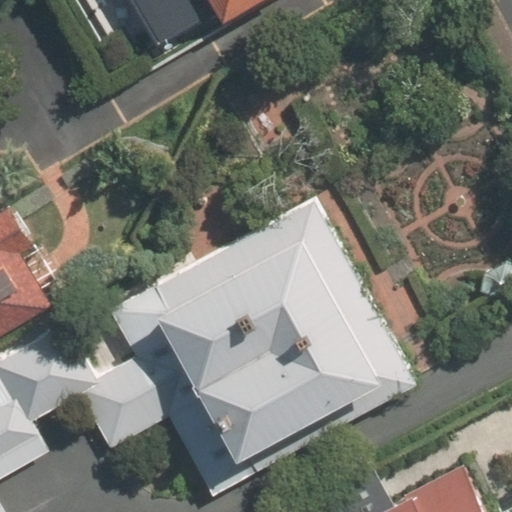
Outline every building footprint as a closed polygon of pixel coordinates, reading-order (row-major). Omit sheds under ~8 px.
[(144,0),(171,48),(258,0),(144,0)] [(119,310),(142,350),(93,378),(131,447),(180,420),(218,487),(358,408),(417,375),(318,199),(119,310)] [(0,339),(54,309),(0,213),(0,339)] [(17,511),(0,481),(0,474),(53,444),(36,415),(91,384),(56,323),(0,355),(0,511),(17,511)] [(501,511),(469,454),(366,511),(501,511)]
